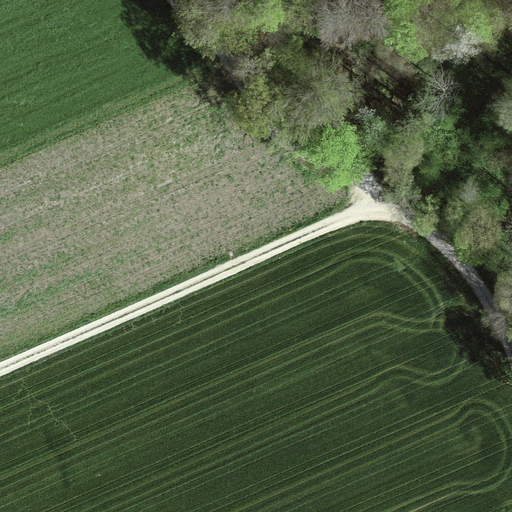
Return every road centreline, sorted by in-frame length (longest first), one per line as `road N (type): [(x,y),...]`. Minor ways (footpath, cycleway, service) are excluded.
road 1 (track): [(0,369),(373,210),(402,216),(449,252),(484,297),(511,354)]
road 2 (track): [(373,210),(355,176),(274,134),(226,58),(174,0)]
